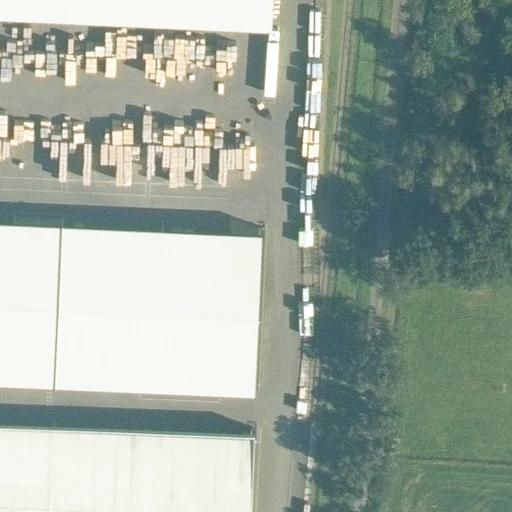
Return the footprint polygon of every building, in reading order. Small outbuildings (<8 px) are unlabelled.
[(0,83),(21,83),(22,65),(13,65),(14,35),(0,34),(0,83)] [(93,82),(173,86),(173,70),(186,66),(212,67),(213,47),(206,47),(194,51),(194,59),(174,58),(173,67),(163,66),(164,53),(154,52),(155,41),(135,40),(134,50),(140,50),(105,62),(87,61),(84,54),(78,53),(74,42),(54,41),(53,61),(68,62),(67,79),(73,95),(93,96),(93,82)] [(209,125),(210,155),(221,155),(220,125),(209,125)] [(24,150),(24,178),(56,178),(56,150),(24,150)] [(135,187),(231,188),(231,155),(154,154),(154,158),(135,158),(135,187)] [(62,156),(61,179),(84,180),(85,156),(62,156)] [(0,266),(26,267),(27,235),(7,234),(8,202),(0,201),(0,266)] [(86,205),(85,238),(121,240),(122,207),(86,205)] [(149,272),(151,207),(128,206),(125,271),(149,272)] [(59,238),(60,210),(47,209),(46,238),(59,238)] [(207,213),(205,254),(217,254),(218,240),(229,241),(230,214),(207,213)] [(170,243),(181,242),(181,222),(170,222),(170,243)] [(99,257),(111,256),(110,241),(98,242),(99,257)] [(246,268),(247,245),(228,244),(227,267),(246,268)] [(152,265),(169,265),(169,249),(152,250),(152,265)] [(242,324),(242,342),(262,341),(261,319),(251,320),(251,323),(242,324)] [(258,511),(262,437),(0,425),(0,511),(258,511)]
